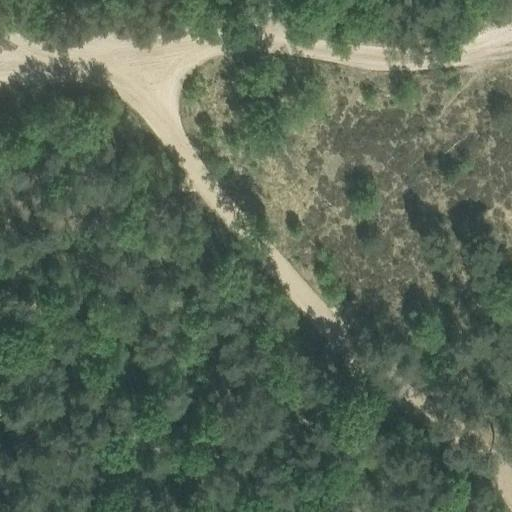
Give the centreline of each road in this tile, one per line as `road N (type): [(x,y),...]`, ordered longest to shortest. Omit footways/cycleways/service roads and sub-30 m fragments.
road 1 (track): [(0,11),(136,48),(136,70),(344,325),(511,494)]
road 2 (track): [(136,48),(208,46),(340,64),(511,44)]
